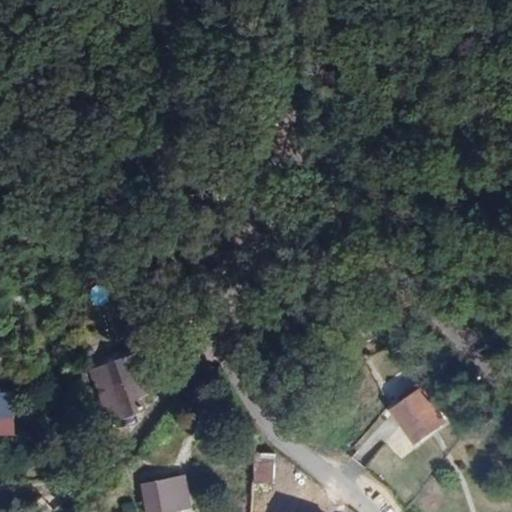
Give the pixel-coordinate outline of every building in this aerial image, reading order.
[(93,285),(89,301),(104,304),(108,288),(93,285)] [(150,371),(99,390),(110,421),(145,408),(141,396),(157,390),(150,371)] [(392,410),(416,442),(445,421),(422,389),(392,410)] [(0,432),(16,433),(15,391),(0,390),(0,432)] [(508,443),(498,419),(470,433),(475,444),(492,436),(497,448),(508,443)] [(276,454),(258,453),(257,483),(275,483),(276,454)] [(186,476),(142,485),(147,511),(163,511),(192,506),(186,476)]
